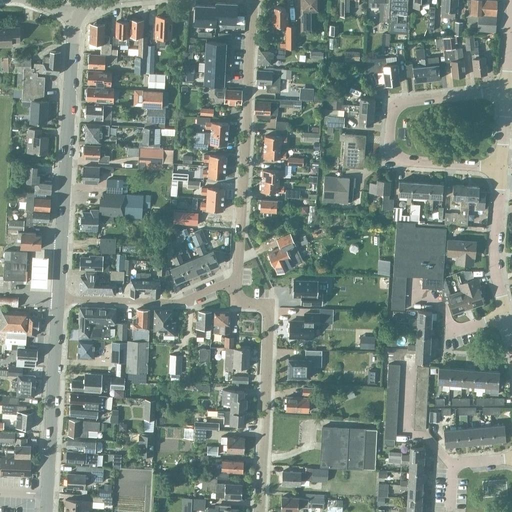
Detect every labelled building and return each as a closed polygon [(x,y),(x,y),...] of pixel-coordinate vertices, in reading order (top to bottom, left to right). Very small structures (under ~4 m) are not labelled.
[(318,0),(300,0),(301,31),(302,31),(313,31),(313,12),(319,12),(318,0)] [(340,0),(340,16),(349,16),(349,6),(358,6),(358,0),(340,0)] [(368,0),(368,7),(379,7),(379,10),(380,10),(380,21),(390,22),(391,0),(368,0)] [(391,0),(390,22),(392,22),(391,32),(409,33),(409,23),(410,0),(391,0)] [(441,0),(441,11),(457,12),(457,0),(441,0)] [(479,14),(478,31),(495,32),(497,0),(496,0),(470,0),(470,14),(479,14)] [(226,23),(227,3),(216,2),(216,6),(215,22),(216,22),(226,23)] [(237,4),(227,3),(226,23),(236,23),(237,4)] [(205,25),(206,5),(196,5),(195,25),(205,25)] [(216,6),(206,5),(205,25),(216,26),(216,22),(215,22),(216,6)] [(274,12),(272,12),(272,26),(284,26),(284,32),(286,32),(286,48),(295,48),(295,40),(295,26),(287,26),(287,12),(284,12),(284,7),(274,7),(274,12)] [(172,17),(170,17),(170,15),(164,15),(164,17),(156,16),(156,28),(154,28),(153,38),(158,38),(157,46),(164,46),(165,38),(171,39),(172,17)] [(143,37),(144,20),(130,20),(130,21),(129,36),(139,37),(138,43),(138,56),(138,57),(146,57),(147,45),(147,37),(143,37)] [(116,21),(115,37),(113,37),(113,44),(129,45),(129,36),(130,21),(116,21)] [(461,36),(462,23),(455,22),(454,35),(461,36)] [(89,43),(102,44),(101,55),(111,55),(112,44),(109,44),(109,37),(104,37),(104,25),(90,24),(89,43)] [(0,45),(10,45),(13,44),(13,41),(21,40),(20,26),(9,27),(9,28),(0,28),(0,45)] [(389,46),(389,34),(382,34),(381,46),(389,46)] [(472,35),(464,36),(466,50),(471,50),(472,55),(471,55),(474,75),(487,73),(485,57),(479,58),(477,46),(474,47),(472,35)] [(451,37),(443,38),(445,63),(451,62),(452,77),(465,76),(464,60),(462,48),(453,49),(451,37)] [(206,42),(206,52),(226,53),(226,43),(223,42),(206,42)] [(147,45),(146,57),(146,62),(154,62),(155,46),(147,45)] [(277,48),(258,47),(257,64),(272,65),(273,58),(284,59),(285,49),(277,48)] [(421,66),(412,67),(413,72),(414,82),(427,80),(425,58),(424,48),(415,49),(417,60),(420,59),(421,66)] [(345,51),(345,60),(359,60),(359,52),(345,51)] [(34,68),(34,72),(38,73),(59,74),(61,52),(51,52),(50,57),(44,57),(43,64),(34,64),(34,68)] [(225,63),(226,53),(206,52),(205,62),(225,63)] [(88,56),(87,60),(89,61),(88,67),(104,68),(105,62),(117,63),(117,55),(111,55),(101,55),(89,54),(89,55),(88,56)] [(134,72),(146,73),(146,62),(146,57),(138,57),(138,56),(135,56),(134,72)] [(392,57),(366,60),(367,73),(383,71),(385,85),(399,83),(397,64),(396,64),(396,61),(392,61),(392,57)] [(425,58),(427,80),(440,79),(438,57),(427,58),(425,58)] [(31,58),(16,58),(16,72),(24,72),(23,88),(44,88),(45,77),(38,76),(38,73),(34,72),(34,68),(31,68),(31,58)] [(225,74),(225,63),(205,62),(205,73),(225,74)] [(281,69),(280,76),(291,77),(292,69),(281,69)] [(257,70),(256,84),(267,84),(267,91),(279,92),(280,76),(272,75),(272,71),(271,71),(257,70)] [(88,78),(88,83),(96,84),(96,85),(104,86),(104,84),(110,85),(111,72),(88,71),(88,72),(87,72),(86,78),(88,78)] [(224,84),(225,74),(205,73),(204,83),(224,84)] [(165,74),(149,74),(148,90),(164,91),(165,74)] [(215,86),(215,93),(219,97),(222,97),(224,97),(224,103),(241,104),(242,91),(227,90),(227,86),(223,86),(215,86)] [(14,88),(14,97),(23,98),(23,88),(17,88),(14,88)] [(23,98),(22,100),(32,101),(31,122),(46,123),(47,115),(49,116),(50,102),(47,101),(43,101),(44,88),(23,88),(23,98)] [(87,100),(95,101),(95,102),(108,102),(109,102),(113,102),(114,88),(109,88),(109,89),(87,88),(87,89),(86,89),(86,94),(87,94),(87,100)] [(143,90),(142,106),(162,107),(163,91),(143,90)] [(330,107),(342,108),(343,105),(343,94),(331,94),(330,107)] [(343,105),(342,110),(348,110),(374,112),(374,99),(360,98),(360,106),(343,105)] [(278,102),(255,101),(254,114),(256,114),(256,116),(257,118),(268,119),(270,117),(270,115),(277,116),(278,102)] [(95,118),(94,119),(102,120),(102,119),(108,119),(112,120),(112,105),(108,105),(95,104),(95,106),(86,106),(86,117),(95,118)] [(148,122),(166,123),(166,108),(148,107),(148,122)] [(322,109),(321,125),(343,126),(344,117),(337,117),(337,110),(322,109)] [(374,112),(348,110),(348,116),(356,116),(356,113),(359,114),(358,124),(373,125),(374,112)] [(197,123),(206,124),(205,129),(211,129),(211,133),(227,134),(228,123),(212,122),(212,123),(210,123),(210,118),(197,117),(197,123)] [(85,128),(85,132),(86,133),(86,142),(102,142),(102,134),(109,135),(110,125),(86,124),(86,127),(85,128)] [(143,143),(154,143),(154,128),(144,127),(143,143)] [(28,137),(33,137),(33,144),(28,143),(27,152),(47,153),(48,137),(40,137),(40,129),(29,129),(28,137)] [(304,132),(303,140),(319,141),(319,133),(304,132)] [(194,143),(193,149),(207,150),(208,144),(210,144),(226,145),(227,134),(211,133),(204,133),(204,144),(194,143)] [(345,134),(342,167),(363,168),(365,151),(366,151),(367,143),(365,143),(366,135),(345,134)] [(281,136),(264,135),(264,146),(280,147),(280,143),(286,144),(287,138),(280,137),(281,136)] [(83,152),(84,152),(84,158),(99,159),(99,162),(108,162),(109,155),(104,155),(105,151),(100,150),(101,146),(85,145),(85,147),(83,147),(83,152)] [(260,151),(260,155),(261,156),(263,157),(279,158),(285,159),(286,152),(280,152),(280,147),(264,146),(263,150),(262,150),(260,151)] [(138,168),(162,169),(163,150),(139,148),(138,168)] [(209,162),(209,166),(225,167),(226,156),(210,155),(210,156),(204,155),(203,162),(209,162)] [(28,165),(27,183),(36,183),(35,192),(51,193),(52,181),(44,181),(45,174),(37,174),(37,169),(37,166),(28,165)] [(82,168),(82,173),(83,173),(83,183),(99,183),(99,181),(102,181),(102,176),(99,176),(99,171),(104,171),(104,172),(113,172),(114,167),(84,166),(84,167),(82,168)] [(209,166),(209,170),(203,170),(202,176),(209,177),(224,178),(225,167),(209,166)] [(279,171),(263,169),(262,180),(278,181),(278,177),(284,178),(285,172),(279,171)] [(353,202),(355,179),(350,179),(350,178),(325,176),(323,202),(348,203),(348,202),(353,202)] [(107,179),(106,192),(122,194),(123,180),(107,179)] [(262,180),(261,192),(278,193),(278,192),(283,193),(284,186),(278,186),(278,181),(262,180)] [(369,192),(383,193),(382,209),(392,209),(393,199),(389,199),(390,181),(377,180),(377,184),(370,184),(369,192)] [(411,204),(411,196),(412,182),(399,181),(398,195),(407,196),(406,204),(411,204)] [(411,196),(429,197),(430,183),(412,182),(411,196)] [(430,183),(429,197),(428,205),(433,206),(433,198),(442,198),(443,184),(430,183)] [(466,186),(453,185),(452,199),(461,199),(460,207),(464,208),(466,186)] [(476,209),(484,210),(486,192),(478,191),(479,187),(466,186),(464,208),(468,208),(469,200),(477,200),(476,209)] [(201,194),(207,195),(207,199),(223,200),(224,189),(208,188),(202,188),(201,194)] [(27,192),(26,209),(33,209),(49,211),(50,208),(51,198),(35,196),(36,193),(27,192)] [(101,198),(100,210),(101,210),(101,211),(101,215),(114,216),(142,218),(143,195),(122,194),(106,192),(102,192),(102,198),(101,198)] [(222,211),(223,200),(207,199),(207,203),(201,203),(200,209),(207,209),(207,210),(222,211)] [(261,200),(260,211),(263,211),(263,216),(265,218),(270,218),(271,216),(271,211),(276,212),(276,207),(287,208),(287,201),(261,200)] [(467,226),(468,208),(464,208),(460,207),(460,214),(457,214),(457,225),(467,226)] [(82,215),(81,226),(82,226),(82,230),(97,231),(98,220),(113,221),(114,216),(101,215),(101,211),(99,211),(99,210),(90,209),(90,212),(83,212),(83,216),(82,215)] [(27,210),(26,225),(33,226),(34,223),(38,223),(38,221),(48,222),(49,212),(33,211),(27,210)] [(173,223),(198,224),(198,212),(174,211),(173,223)] [(407,219),(416,220),(417,213),(408,212),(407,219)] [(457,225),(457,214),(445,213),(444,224),(457,225)] [(24,220),(9,220),(8,229),(24,230),(24,220)] [(396,221),(393,275),(406,276),(422,277),(421,288),(442,289),(442,281),(446,229),(414,227),(415,222),(396,221)] [(18,232),(18,238),(21,238),(20,248),(41,249),(41,236),(35,235),(36,232),(18,232)] [(280,247),(268,253),(274,267),(275,267),(277,273),(302,262),(294,245),(295,244),(290,233),(277,240),(280,247)] [(100,252),(115,253),(115,239),(100,238),(100,252)] [(457,255),(456,264),(472,264),(473,255),(474,255),(475,242),(448,240),(447,255),(457,255)] [(204,244),(200,245),(209,269),(220,264),(213,249),(207,252),(204,244)] [(199,255),(192,259),(198,273),(209,269),(200,245),(196,247),(199,255)] [(27,251),(4,250),(3,279),(26,280),(27,251)] [(180,254),(177,255),(186,278),(198,273),(192,259),(183,262),(180,254)] [(176,265),(170,268),(176,282),(186,278),(177,255),(172,257),(176,265)] [(81,257),(81,270),(109,271),(109,263),(103,262),(103,256),(90,256),(90,257),(81,257)] [(49,257),(32,257),(31,286),(47,287),(49,257)] [(157,274),(165,275),(166,263),(158,262),(157,274)] [(141,267),(141,280),(131,280),(130,295),(139,295),(139,292),(145,292),(146,274),(146,268),(141,267)] [(96,294),(116,294),(116,282),(124,282),(124,271),(117,270),(111,270),(110,282),(97,281),(96,294)] [(81,293),(96,294),(97,281),(97,272),(86,272),(86,276),(80,276),(80,291),(81,293)] [(145,292),(151,292),(151,296),(160,296),(161,280),(150,280),(150,274),(146,274),(145,292)] [(240,285),(249,286),(249,276),(240,276),(240,285)] [(442,289),(441,300),(449,300),(452,312),(467,307),(470,306),(466,290),(462,292),(451,295),(445,278),(443,279),(442,281),(442,289)] [(479,285),(477,279),(459,284),(462,292),(466,290),(470,306),(482,302),(477,286),(479,285)] [(293,280),(293,296),(301,297),(301,303),(301,304),(322,304),(323,291),(318,291),(318,281),(293,280)] [(0,305),(18,307),(18,297),(0,295),(0,305)] [(116,309),(80,307),(79,337),(95,338),(109,339),(109,326),(106,326),(106,324),(116,324),(116,309)] [(133,321),(133,329),(134,329),(134,335),(143,335),(143,329),(148,329),(149,310),(137,309),(136,321),(133,321)] [(1,315),(0,326),(0,338),(6,339),(6,343),(26,344),(27,335),(36,336),(37,329),(38,329),(39,328),(40,322),(38,320),(37,320),(37,316),(28,315),(28,312),(1,310),(1,315)] [(154,330),(164,330),(164,334),(175,335),(175,321),(172,321),(172,310),(155,310),(154,330)] [(210,329),(211,312),(198,311),(198,320),(196,320),(196,328),(197,328),(196,336),(204,337),(205,328),(210,329)] [(409,319),(409,323),(431,324),(432,312),(427,311),(417,311),(417,320),(409,319)] [(214,333),(229,333),(230,312),(215,312),(214,333)] [(289,326),(288,327),(287,331),(289,333),(289,337),(304,338),(304,340),(311,340),(311,338),(312,339),(313,323),(319,324),(319,315),(304,314),(304,322),(290,321),(289,326)] [(118,323),(118,339),(126,340),(127,324),(118,323)] [(430,337),(431,324),(409,323),(408,327),(417,328),(416,336),(430,337)] [(385,335),(385,345),(394,345),(394,335),(385,335)] [(407,349),(429,350),(430,337),(416,336),(416,345),(407,344),(407,349)] [(225,337),(225,347),(234,347),(234,337),(225,337)] [(79,340),(78,358),(94,358),(94,347),(105,347),(105,341),(79,340)] [(111,362),(126,363),(127,343),(112,342),(111,362)] [(8,343),(8,349),(17,350),(16,365),(35,366),(36,359),(37,359),(37,349),(24,349),(25,344),(8,343)] [(221,356),(222,347),(211,346),(210,356),(221,356)] [(226,348),(226,369),(235,369),(235,366),(249,367),(249,349),(226,348)] [(199,362),(209,362),(210,350),(200,349),(199,362)] [(415,353),(415,362),(429,363),(429,350),(407,349),(407,353),(415,353)] [(288,376),(288,377),(289,377),(309,377),(310,377),(310,376),(310,360),(322,360),(322,350),(306,350),(305,350),(305,351),(306,351),(306,356),(305,356),(305,357),(306,357),(307,357),(307,359),(289,358),(288,358),(288,359),(288,365),(288,366),(288,369),(288,370),(288,376)] [(170,354),(169,373),(179,373),(181,373),(182,355),(170,354)] [(137,356),(128,356),(127,377),(136,378),(137,356)] [(9,365),(8,375),(18,375),(18,381),(12,380),(12,386),(17,387),(17,396),(34,397),(34,388),(35,388),(36,387),(37,386),(38,383),(36,382),(36,380),(35,380),(35,376),(22,375),(22,366),(9,365)] [(450,368),(438,367),(437,383),(449,384),(450,368)] [(463,369),(450,368),(449,384),(462,385),(463,369)] [(462,385),(461,388),(466,388),(467,385),(474,386),(475,370),(463,369),(462,385)] [(474,386),(486,386),(487,371),(475,370),(474,386)] [(486,386),(486,392),(490,393),(490,394),(498,395),(498,387),(499,372),(487,371),(486,386)] [(87,381),(72,380),(71,390),(101,391),(102,375),(87,374),(87,381)] [(110,388),(124,389),(125,378),(111,377),(110,388)] [(303,395),(317,395),(318,388),(303,387),(303,395)] [(223,389),(222,404),(231,404),(230,411),(246,412),(247,399),(244,399),(244,391),(223,389)] [(71,393),(70,403),(85,404),(85,407),(101,408),(106,409),(107,396),(99,395),(71,393)] [(0,402),(8,404),(9,396),(0,394),(0,402)] [(286,397),(286,411),(309,412),(309,398),(286,397)] [(144,419),(155,420),(156,399),(145,399),(144,419)] [(2,405),(2,413),(17,414),(16,427),(31,428),(32,412),(32,408),(27,408),(27,406),(18,405),(2,404),(2,405)] [(70,406),(69,416),(98,418),(98,412),(99,408),(70,406)] [(208,410),(207,415),(224,416),(224,427),(241,428),(242,425),(246,425),(246,412),(230,411),(208,410)] [(69,419),(68,436),(97,438),(98,431),(99,431),(100,422),(85,421),(85,420),(69,419)] [(504,424),(492,426),(493,441),(506,440),(504,424)] [(346,468),(375,469),(377,430),(348,428),(322,426),(320,467),(346,468)] [(492,426),(480,427),(481,442),(493,441),(492,426)] [(480,427),(468,428),(469,444),(481,442),(480,427)] [(204,429),(195,428),(195,439),(205,439),(206,429),(204,429)] [(468,428),(455,429),(457,445),(469,444),(468,428)] [(457,445),(455,429),(443,430),(445,446),(457,445)] [(15,432),(0,430),(0,441),(15,442),(15,432)] [(140,435),(139,443),(143,443),(142,455),(152,456),(153,436),(140,435)] [(227,443),(226,452),(244,453),(245,438),(221,437),(221,443),(227,443)] [(6,456),(14,456),(30,457),(31,445),(26,445),(27,438),(15,438),(15,449),(6,449),(6,456)] [(96,440),(68,439),(67,448),(74,448),(74,451),(95,453),(95,451),(101,452),(102,450),(103,444),(101,442),(96,442),(96,440)] [(208,446),(207,455),(212,455),(217,455),(218,447),(208,446)] [(401,455),(401,459),(424,460),(424,447),(410,446),(410,455),(401,455)] [(67,451),(66,461),(81,463),(89,464),(89,466),(97,467),(98,460),(98,454),(67,451)] [(1,456),(0,456),(0,466),(1,466),(1,475),(30,476),(31,458),(1,457),(1,456)] [(214,468),(213,478),(217,478),(228,479),(229,473),(228,473),(228,471),(243,472),(244,461),(223,460),(216,459),(215,468),(214,468)] [(401,459),(401,463),(409,464),(409,472),(423,473),(424,460),(401,459)] [(102,482),(103,467),(97,467),(89,466),(76,465),(76,473),(68,473),(67,487),(84,488),(85,481),(102,482)] [(313,469),(312,481),(317,481),(327,481),(328,469),(313,469)] [(282,484),(300,485),(300,480),(305,480),(306,472),(301,472),(301,471),(283,471),(282,484)] [(351,490),(352,471),(340,471),(339,489),(351,490)] [(400,484),(422,486),(423,473),(409,472),(408,481),(400,480),(400,484)] [(207,478),(207,491),(216,491),(215,496),(225,497),(242,498),(242,484),(217,483),(217,478),(213,478),(207,478)] [(379,484),(378,492),(388,492),(388,484),(379,484)] [(400,484),(399,489),(408,489),(407,498),(421,498),(422,486),(400,484)] [(306,494),(306,498),(309,498),(308,507),(324,508),(324,495),(306,494)] [(112,505),(112,496),(93,495),(93,501),(104,502),(104,504),(112,505)] [(282,497),(281,510),(298,511),(298,507),(308,507),(309,498),(306,498),(299,498),(282,497)] [(396,507),(395,510),(398,510),(421,511),(421,498),(407,498),(407,506),(399,506),(399,507),(396,507)] [(204,510),(205,508),(205,500),(192,499),(192,509),(203,510),(204,510)] [(90,509),(90,501),(67,500),(65,511),(83,511),(84,508),(90,509)]
